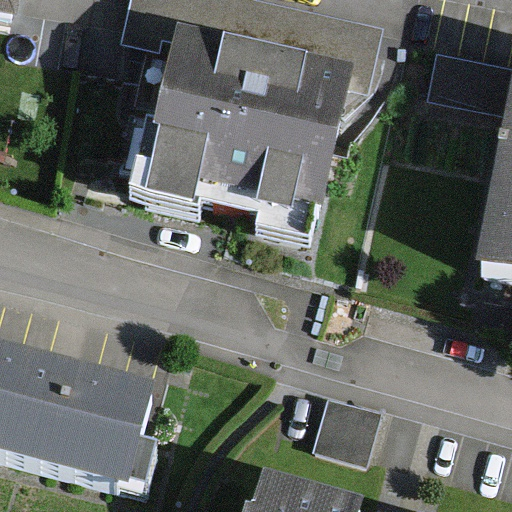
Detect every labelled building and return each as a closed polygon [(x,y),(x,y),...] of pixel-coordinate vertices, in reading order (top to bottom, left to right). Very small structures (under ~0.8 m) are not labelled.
[(15,0),(0,0),(0,15),(12,18),(15,0)] [(353,79),(166,38),(127,211),(199,226),(202,211),(258,224),(255,239),(309,251),(316,220),(322,221),(353,79)] [(511,72),(440,58),(427,121),(508,137),(478,288),(511,294),(511,72)] [(121,511),(146,406),(0,372),(0,493),(81,511),(121,511)] [(332,403),(316,455),(368,471),(383,418),(332,403)] [(337,511),(269,493),(264,511),(337,511)]
